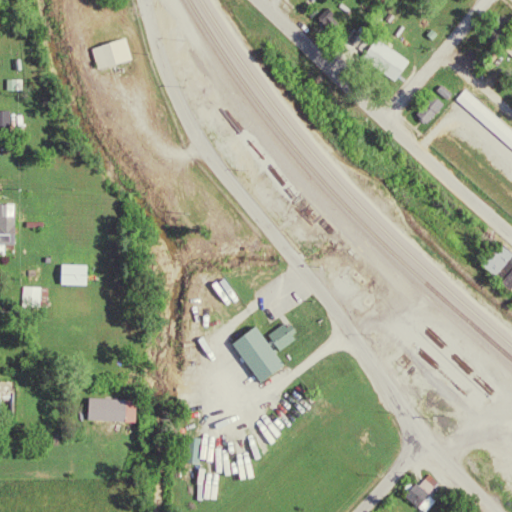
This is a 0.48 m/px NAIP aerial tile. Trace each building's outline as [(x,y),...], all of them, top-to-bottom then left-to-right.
[(315,19),(331,36),(346,22),(330,6),(315,19)] [(374,36),(360,57),(392,79),(407,59),(374,36)] [(92,50),(98,72),(132,61),(125,40),(92,50)] [(455,100),(489,131),(497,122),(463,91),(455,100)] [(426,124),(445,108),(437,99),(418,114),(426,124)] [(0,135),(9,136),(9,112),(0,111),(0,135)] [(16,207),(0,207),(0,246),(16,246),(16,207)] [(498,278),(511,260),(511,253),(500,244),(482,266),(498,278)] [(89,286),(89,267),(61,266),(61,286),(89,286)] [(21,308),(39,308),(40,288),(22,288),(21,308)] [(280,351),(298,342),(288,324),(270,333),(280,351)] [(287,370),(262,328),(237,344),(262,385),(287,370)] [(138,401),(91,400),(90,422),(137,423),(138,401)] [(421,511),(427,511),(436,502),(429,497),(439,484),(428,475),(407,500),(421,511)]
